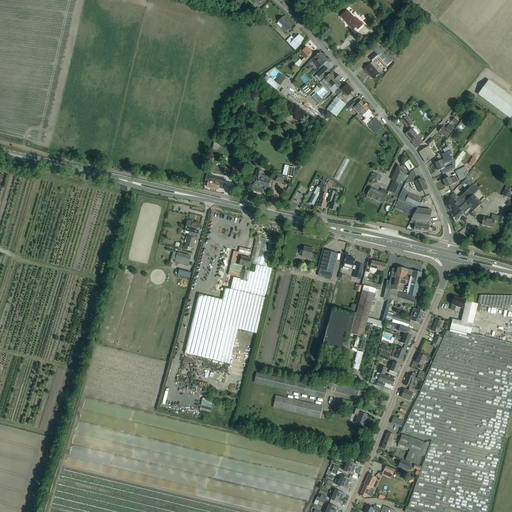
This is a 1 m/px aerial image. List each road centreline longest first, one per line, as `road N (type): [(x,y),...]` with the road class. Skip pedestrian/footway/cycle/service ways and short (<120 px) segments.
road 1 (unclassified): [(449,226),(411,149),(277,0)]
road 2 (tertiary): [(346,511),(445,273)]
road 3 (secondary): [(326,226),(189,194)]
road 4 (secondary): [(133,183),(0,151)]
road 5 (unknown): [(411,149),(481,74),(511,88)]
